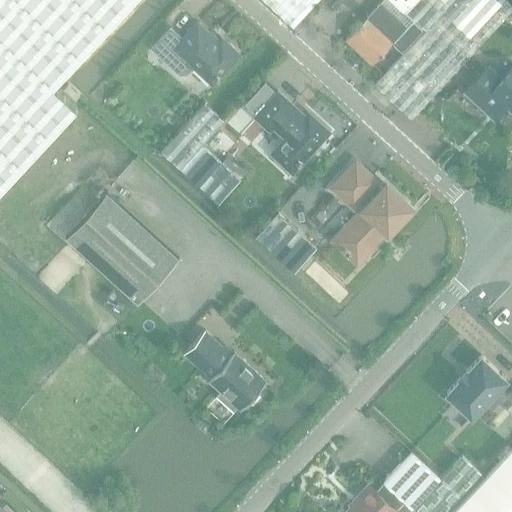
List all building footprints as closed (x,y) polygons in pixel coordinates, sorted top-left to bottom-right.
[(0,0),(0,190),(77,108),(58,91),(143,0),(0,0)] [(263,0),(292,26),(300,18),(316,0),(263,0)] [(404,52),(424,30),(392,0),(381,0),(346,39),(371,62),(391,40),(404,52)] [(392,0),(424,30),(404,52),(374,84),(411,119),(429,100),(511,9),(511,4),(507,0),(392,0)] [(186,73),(194,65),(212,82),(238,54),(221,38),(218,42),(197,22),(183,38),(170,27),(151,48),(179,73),(186,73)] [(511,66),(501,78),(488,66),(465,91),(490,114),(501,103),(511,90),(511,66)] [(264,82),(245,103),(257,114),(256,116),(270,129),(272,127),(285,139),(273,152),(276,155),(275,159),(285,168),(289,167),(292,169),(303,158),(327,131),(308,113),(305,117),(300,112),(278,92),(276,94),(264,82)] [(68,83),(63,89),(75,100),(80,95),(68,83)] [(511,90),(501,103),(504,107),(508,103),(511,107),(511,90)] [(202,144),(224,120),(204,102),(160,150),(218,203),(240,178),(202,144)] [(388,229),(409,206),(386,185),(383,189),(376,182),(376,181),(356,162),(338,181),(366,207),(336,239),(345,247),(343,248),(348,252),(349,251),(357,259),(386,227),(388,229)] [(178,256),(106,190),(65,236),(137,301),(178,256)] [(255,236),(294,272),(316,247),(277,212),(255,236)] [(204,329),(184,351),(210,375),(208,378),(240,408),(249,398),(252,400),(259,391),(257,389),(266,379),(233,350),(231,353),(204,329)] [(460,377),(446,391),(471,414),(505,378),(481,355),(467,369),(466,368),(465,369),(466,371),(461,376),(460,375),(459,376),(460,377)] [(511,511),(511,445),(450,511),(511,511)] [(410,451),(383,480),(384,481),(403,498),(412,507),(417,511),(442,511),(458,495),(439,478),(410,451)] [(462,454),(439,478),(458,495),(480,471),(481,471),(462,454)] [(369,484),(343,511),(392,511),(396,508),(400,511),(406,511),(412,507),(403,498),(384,481),(376,490),(369,484)]
